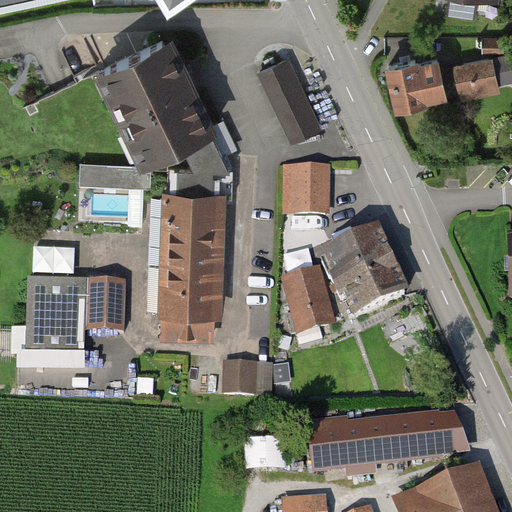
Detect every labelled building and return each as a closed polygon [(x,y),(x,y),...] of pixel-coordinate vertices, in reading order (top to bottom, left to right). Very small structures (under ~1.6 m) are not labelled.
[(161,0),(170,13),(190,0),(161,0)] [(227,127),(179,30),(98,70),(145,167),(145,172),(166,172),(165,188),(231,190),(231,161),(216,132),(227,127)] [(511,51),(456,64),(463,97),(511,86),(511,51)] [(424,56),(389,65),(401,111),(454,97),(444,57),(425,62),(424,56)] [(294,59),(262,73),(294,144),(326,130),(294,59)] [(319,175),(282,175),(283,232),(320,232),(319,175)] [(231,190),(165,188),(161,337),(219,339),(220,314),(228,314),(231,190)] [(386,229),(331,253),(362,322),(417,297),(386,229)] [(325,269),(283,278),(295,335),(338,326),(325,269)] [(29,284),(28,357),(87,358),(87,331),(120,332),(121,285),(29,284)] [(262,365),(227,365),(227,398),(263,398),(262,365)] [(465,455),(446,423),(345,436),(344,429),(313,433),(317,468),(335,465),(336,472),(465,455)] [(503,511),(486,466),(397,500),(401,511),(503,511)] [(377,511),(375,502),(345,511),(377,511)]
